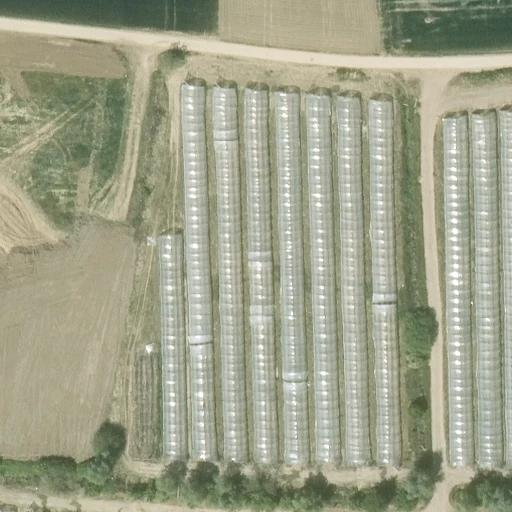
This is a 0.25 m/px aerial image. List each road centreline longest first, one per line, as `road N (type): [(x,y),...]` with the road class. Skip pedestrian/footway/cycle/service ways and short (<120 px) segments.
road 1 (unclassified): [(0,22),(401,63),(511,60)]
road 2 (track): [(439,511),(426,63)]
road 3 (track): [(0,496),(248,511)]
